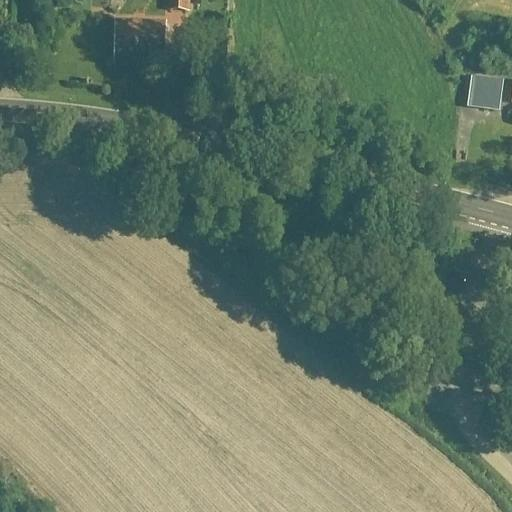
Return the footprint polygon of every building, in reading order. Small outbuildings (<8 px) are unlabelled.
[(0,0),(0,45),(15,52),(34,0),(0,0)] [(167,0),(166,21),(187,22),(188,0),(167,0)] [(194,15),(191,66),(223,68),(226,17),(194,15)] [(116,28),(114,67),(164,71),(167,31),(116,28)] [(478,126),(499,129),(504,97),(482,94),(478,126)]
